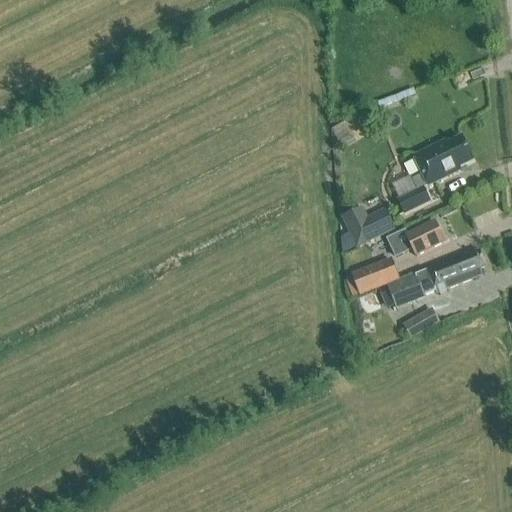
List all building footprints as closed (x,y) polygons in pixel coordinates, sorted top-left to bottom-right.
[(473,162),(462,138),(447,145),(446,142),(413,158),(422,175),(412,180),(417,191),(398,201),(405,215),(430,203),(423,189),(428,187),(460,171),(459,169),(473,162)] [(344,173),(344,184),(354,184),(354,178),(349,173),(344,173)] [(363,210),(343,219),(357,249),(394,231),(385,212),(368,220),(363,210)] [(404,232),(387,240),(395,258),(412,250),(416,258),(445,244),(435,223),(407,237),(404,232)] [(480,270),(486,268),(479,252),(465,257),(464,255),(426,270),(436,294),(483,276),(480,270)] [(360,296),(397,281),(390,262),(353,277),(360,296)] [(397,309),(425,298),(417,277),(389,288),(397,309)]
